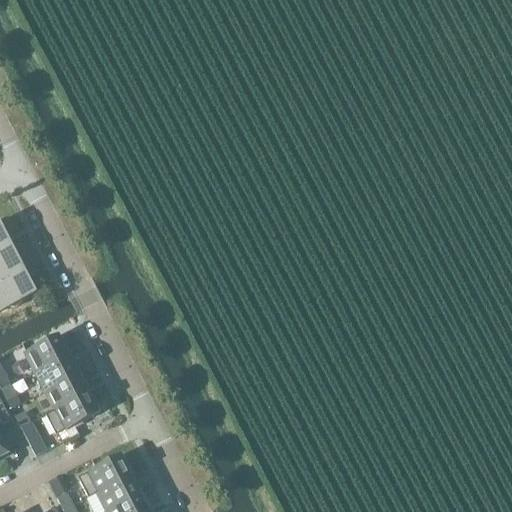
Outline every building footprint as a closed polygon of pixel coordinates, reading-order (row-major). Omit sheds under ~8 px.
[(0,253),(11,248),(0,226),(0,253)] [(0,282),(23,271),(11,248),(0,253),(0,282)] [(0,313),(9,309),(10,309),(11,309),(12,309),(13,309),(14,309),(15,308),(16,308),(17,307),(18,307),(19,306),(20,305),(21,303),(22,302),(35,295),(23,271),(0,282),(0,313)] [(24,355),(35,374),(68,357),(65,351),(66,350),(62,341),(60,342),(58,337),(24,355)] [(71,363),(68,357),(35,374),(44,392),(77,375),(74,370),(76,369),(73,363),(71,363)] [(80,380),(77,375),(44,392),(54,412),(88,395),(85,390),(86,388),(82,379),(80,380)] [(5,376),(0,378),(0,392),(1,392),(11,387),(5,376)] [(11,387),(1,392),(7,403),(17,398),(11,387)] [(45,417),(56,437),(100,414),(92,400),(91,401),(88,395),(54,412),(45,417)] [(0,458),(7,455),(0,442),(0,428),(11,423),(0,401),(0,458)] [(25,414),(15,419),(21,430),(30,425),(25,414)] [(36,436),(30,425),(21,430),(27,441),(36,436)] [(122,457),(78,480),(88,500),(97,495),(130,478),(127,472),(129,471),(122,457)] [(97,495),(105,511),(110,511),(140,497),(138,493),(140,492),(135,483),(133,483),(130,478),(97,495)] [(57,500),(63,511),(64,511),(73,507),(67,495),(57,500)] [(140,497),(110,511),(148,511),(147,510),(148,508),(144,499),(142,500),(140,497)]
